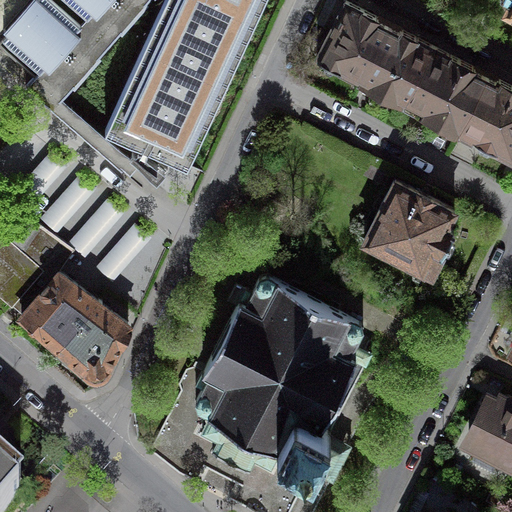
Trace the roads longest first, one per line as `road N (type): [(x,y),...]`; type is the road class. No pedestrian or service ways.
road 1 (residential): [(102,445),(271,78)]
road 2 (residential): [(378,511),(511,249)]
road 3 (residential): [(511,201),(271,78)]
road 4 (residential): [(102,445),(0,356)]
road 5 (residential): [(511,60),(394,0)]
